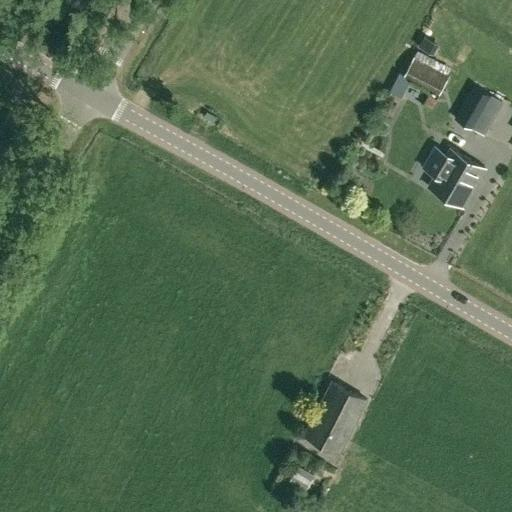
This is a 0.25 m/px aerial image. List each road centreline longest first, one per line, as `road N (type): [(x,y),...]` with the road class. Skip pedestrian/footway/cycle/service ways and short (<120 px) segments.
road 1 (tertiary): [(511,334),(88,92)]
road 2 (unclassified): [(0,235),(88,92)]
